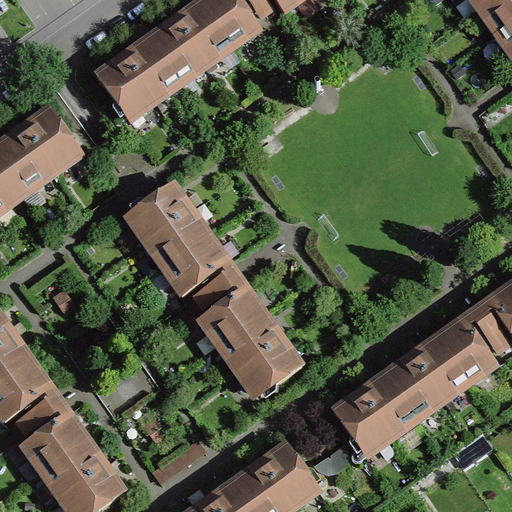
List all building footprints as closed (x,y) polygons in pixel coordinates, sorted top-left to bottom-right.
[(305,0),(195,0),(93,72),(130,123),(305,0)] [(511,0),(470,0),(511,59),(511,0)] [(0,214),(85,153),(50,103),(0,138),(0,214)] [(306,362),(176,178),(123,215),(253,399),(306,362)] [(511,360),(511,280),(332,407),(368,463),(511,360)] [(95,511),(129,489),(0,304),(0,420),(63,511),(95,511)] [(295,511),(325,492),(290,441),(186,511),(295,511)]
